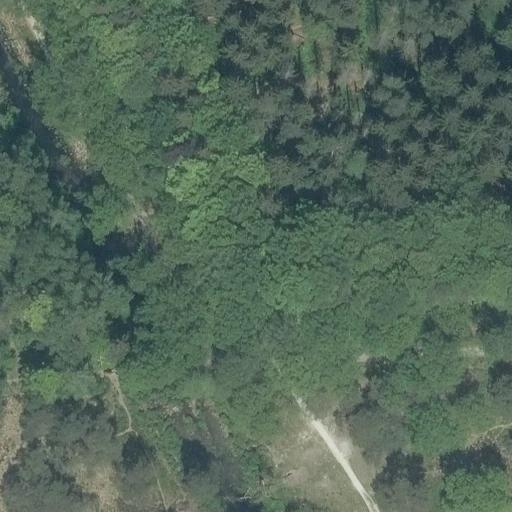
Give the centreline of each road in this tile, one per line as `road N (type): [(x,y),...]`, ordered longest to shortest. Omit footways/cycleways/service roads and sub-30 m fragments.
road 1 (track): [(223,362),(20,0)]
road 2 (track): [(511,349),(271,362)]
